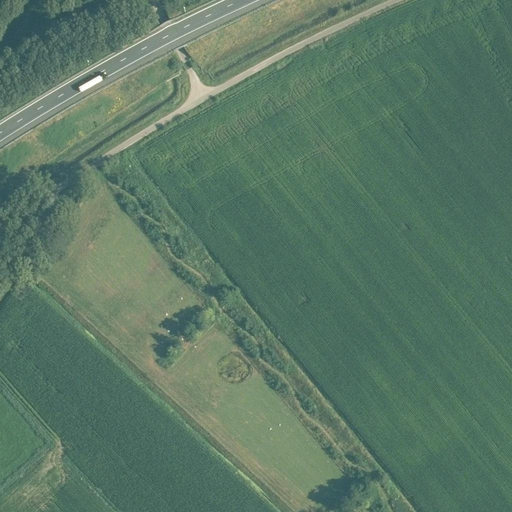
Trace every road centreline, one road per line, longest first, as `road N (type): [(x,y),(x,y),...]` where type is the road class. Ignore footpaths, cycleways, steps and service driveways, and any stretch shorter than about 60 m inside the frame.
road 1 (motorway): [(0,133),(240,0)]
road 2 (unclassified): [(0,230),(199,100)]
road 3 (unclassified): [(199,100),(398,0)]
